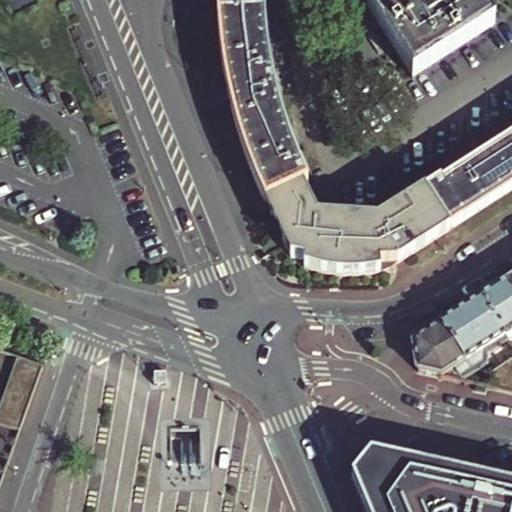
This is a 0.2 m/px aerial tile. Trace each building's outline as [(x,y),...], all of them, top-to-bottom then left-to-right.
[(255,180),(266,204),(302,184),(309,181),(293,146),(285,121),(277,94),(272,69),(267,42),(265,13),(264,0),(215,0),(217,29),(220,59),(226,92),(234,122),(243,152),(255,180)] [(476,0),(378,0),(368,7),(414,78),(494,28),(476,0)] [(439,181),(425,190),(450,229),(511,189),(511,137),(440,183),(439,181)] [(302,184),(266,204),(276,226),(303,230),(304,227),(353,236),(358,236),(361,219),(316,216),(302,184)] [(424,222),(434,239),(450,229),(425,190),(384,216),(424,222)] [(407,245),(413,254),(434,239),(424,222),(384,216),(362,212),(361,219),(358,236),(407,245)] [(303,230),(276,226),(286,246),(306,239),(324,241),(327,247),(351,250),(353,236),(304,227),(303,230)] [(332,266),(330,275),(356,276),(369,274),(379,271),(380,263),(398,264),(413,254),(407,245),(358,236),(353,236),(351,250),(348,268),(332,266)] [(306,239),(286,246),(291,258),(305,259),(305,266),(310,269),(330,275),(332,266),(348,268),(351,250),(327,247),(324,241),(306,239)] [(511,295),(504,284),(480,300),(508,344),(511,341),(511,295)] [(480,300),(440,325),(465,363),(455,369),(459,375),(508,344),(480,300)] [(421,374),(441,379),(455,369),(465,363),(440,325),(414,341),(412,346),(418,372),(421,374)] [(45,366),(19,357),(15,370),(0,410),(0,423),(22,431),(45,366)] [(488,389),(511,394),(511,363),(491,377),(488,389)] [(161,386),(167,386),(167,373),(155,374),(155,386),(161,386)] [(354,478),(367,511),(511,511),(511,488),(374,455),(354,478)] [(254,511),(249,465),(233,467),(234,472),(220,474),(221,486),(230,485),(233,506),(224,507),(225,511),(254,511)]
